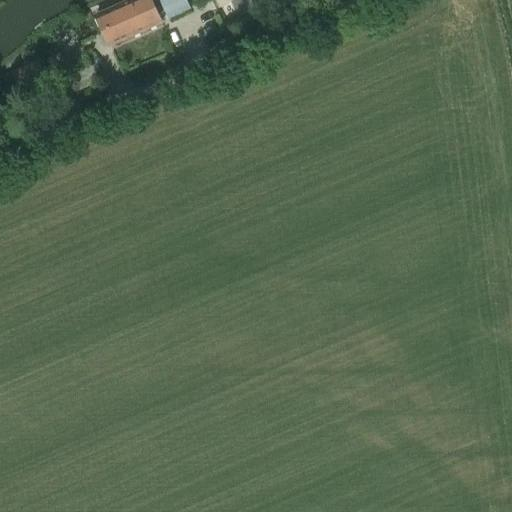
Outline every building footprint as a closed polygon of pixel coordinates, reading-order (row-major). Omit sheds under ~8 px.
[(126,0),(96,14),(110,46),(161,22),(151,0),(126,0)] [(158,0),(167,18),(190,7),(186,0),(158,0)] [(250,0),(231,0),(231,1),(238,17),(255,10),(250,0)] [(10,71),(17,88),(46,75),(38,59),(10,71)] [(93,67),(69,77),(75,91),(99,81),(93,67)]
